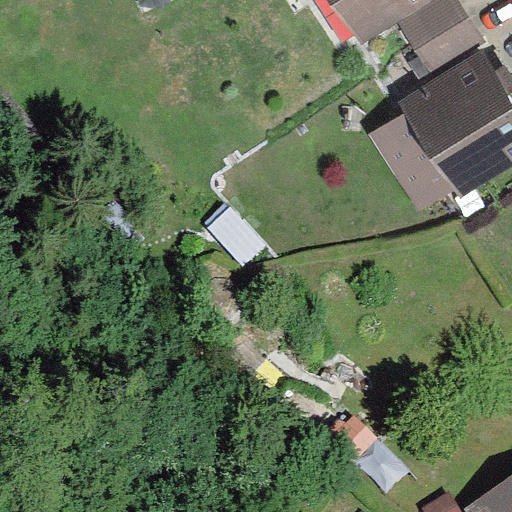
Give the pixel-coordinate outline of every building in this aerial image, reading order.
[(431,0),(338,0),(363,41),(431,0)] [(484,40),(457,0),(441,0),(400,28),(431,75),(484,40)] [(511,168),(511,90),(489,56),(409,108),(468,197),(511,168)] [(329,446),(352,472),(378,448),(354,423),(329,446)] [(511,511),(511,495),(485,511),(511,511)] [(453,511),(448,503),(432,511),(453,511)]
